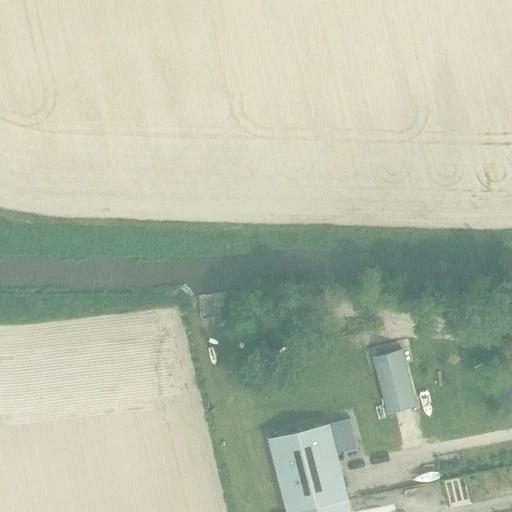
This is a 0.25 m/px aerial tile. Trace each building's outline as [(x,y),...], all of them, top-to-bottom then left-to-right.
[(200,314),(222,311),(220,301),(198,304),(200,314)] [(202,362),(212,362),(211,337),(201,337),(202,362)] [(402,349),(375,356),(389,413),(417,405),(402,349)] [(336,406),(355,401),(353,393),(334,397),(336,406)] [(269,438),(288,511),(296,511),(349,499),(331,423),(269,438)] [(352,511),(349,499),(296,511),(352,511)]
